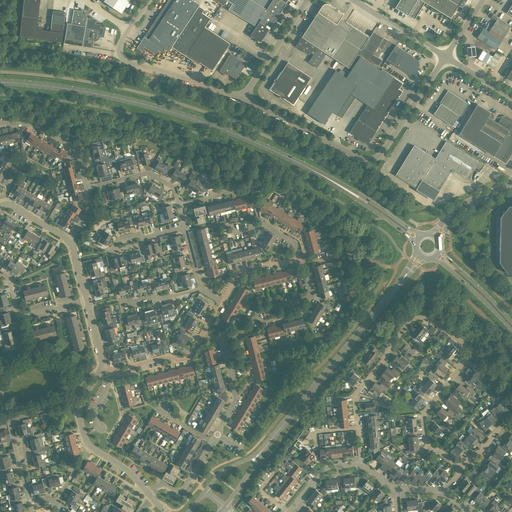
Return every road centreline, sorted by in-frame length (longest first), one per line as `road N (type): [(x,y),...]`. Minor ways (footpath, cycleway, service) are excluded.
road 1 (residential): [(360,465),(355,395),(412,319),(429,317),(470,351),(423,413),(426,441),(461,470)]
road 2 (secondary): [(303,165),(165,110),(0,82)]
road 3 (unclassified): [(445,58),(383,152),(365,159),(242,98)]
road 4 (tertiary): [(259,453),(419,257)]
road 5 (unclassified): [(242,98),(121,60),(129,30)]
road 6 (residential): [(222,341),(246,333),(259,310),(311,297),(303,263)]
road 7 (secondary): [(424,235),(303,165)]
road 8 (secondary): [(303,165),(415,246)]
road 9 (residential): [(0,123),(35,125),(76,149),(87,188)]
